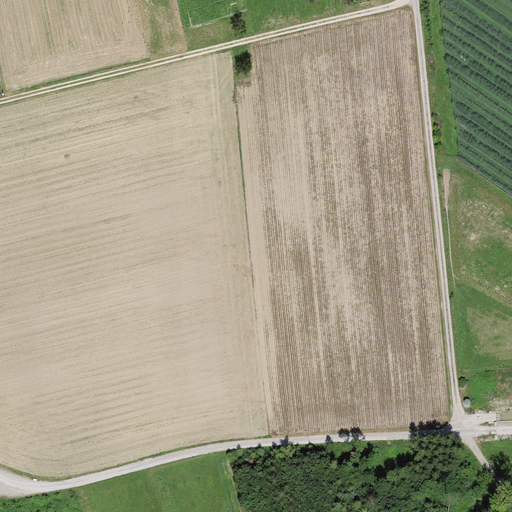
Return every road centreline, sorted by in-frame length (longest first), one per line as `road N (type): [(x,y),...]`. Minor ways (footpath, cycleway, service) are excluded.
road 1 (track): [(0,472),(38,484),(74,482),(218,447),(454,432),(511,498)]
road 2 (track): [(454,432),(412,0)]
road 3 (track): [(0,101),(412,0)]
